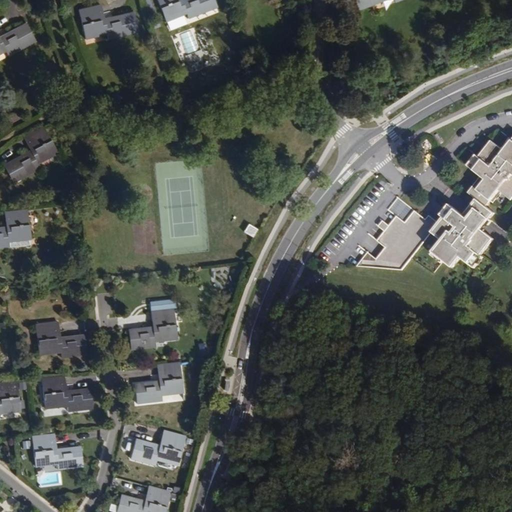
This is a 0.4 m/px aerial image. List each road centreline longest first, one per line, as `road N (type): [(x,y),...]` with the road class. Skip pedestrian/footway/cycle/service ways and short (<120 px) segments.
road 1 (residential): [(85,511),(115,424),(100,296)]
road 2 (residential): [(511,119),(471,130),(422,179),(401,183),(365,153)]
road 3 (tertiary): [(511,64),(431,98),(356,144)]
road 4 (tertiary): [(365,153),(443,102),(511,74)]
road 5 (tertiary): [(212,478),(244,415),(254,322)]
road 6 (tertiary): [(254,322),(212,478)]
road 7 (tertiary): [(329,182),(296,230),(254,322)]
road 8 (residential): [(356,144),(326,109),(316,74),(320,0)]
